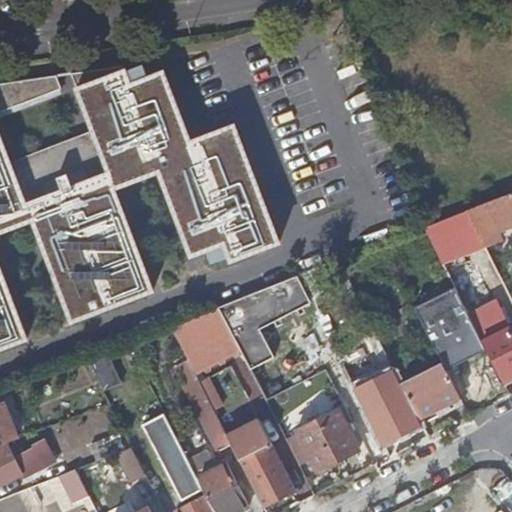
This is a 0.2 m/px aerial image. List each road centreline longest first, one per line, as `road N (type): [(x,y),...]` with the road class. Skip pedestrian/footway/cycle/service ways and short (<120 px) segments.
road 1 (residential): [(0,53),(272,0)]
road 2 (residential): [(510,436),(348,511)]
